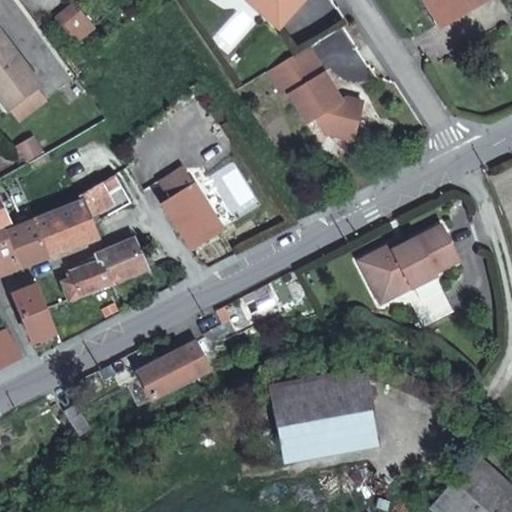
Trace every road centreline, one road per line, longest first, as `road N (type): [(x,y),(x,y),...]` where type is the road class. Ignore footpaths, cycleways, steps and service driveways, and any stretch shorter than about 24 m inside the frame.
road 1 (secondary): [(464,160),(0,399)]
road 2 (residential): [(360,0),(464,160)]
road 3 (track): [(473,156),(511,288)]
